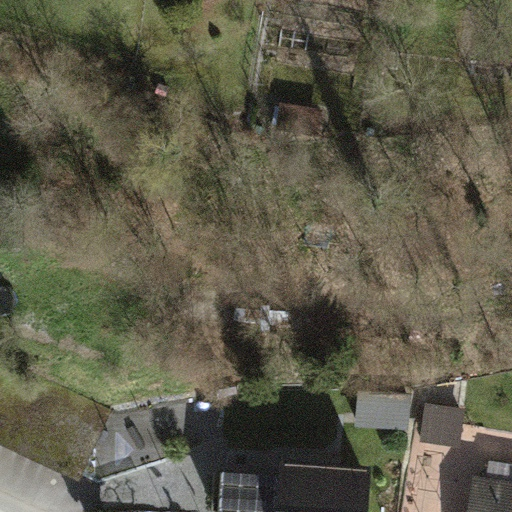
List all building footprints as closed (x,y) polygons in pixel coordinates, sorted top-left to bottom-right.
[(459,62),(436,53),(427,76),(449,85),(459,62)] [(1,358),(0,361),(0,434),(30,372),(1,358)] [(57,385),(30,372),(0,434),(0,435),(27,448),(57,385)] [(84,397),(57,385),(27,448),(53,461),(84,397)] [(272,392),(227,393),(227,413),(272,412),(272,392)] [(409,395),(362,393),(360,425),(408,427),(409,395)] [(112,411),(84,397),(53,461),(82,474),(112,411)] [(225,473),(222,511),(374,511),(377,466),(285,459),(284,475),(225,473)] [(511,511),(511,488),(477,483),(471,511),(511,511)]
